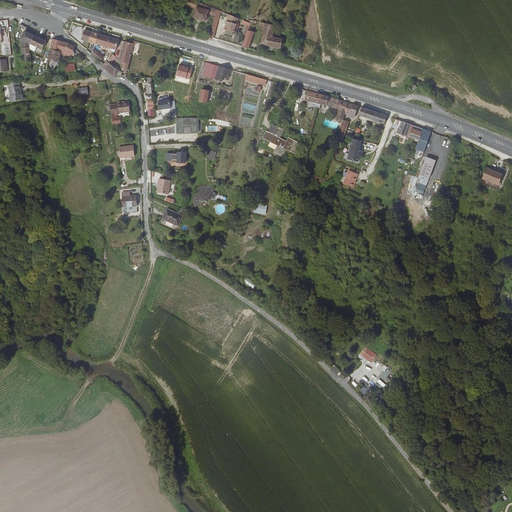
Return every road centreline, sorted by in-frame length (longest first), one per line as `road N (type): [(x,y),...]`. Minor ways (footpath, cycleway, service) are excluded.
road 1 (unclassified): [(49,25),(138,98),(151,243),(213,277),(326,368),(452,511)]
road 2 (primary): [(481,136),(63,7)]
road 3 (track): [(159,251),(116,352),(62,424),(0,441)]
